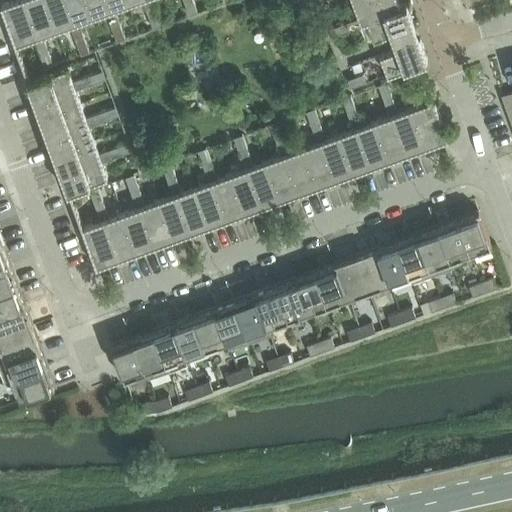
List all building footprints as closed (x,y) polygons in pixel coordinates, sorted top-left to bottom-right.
[(13,0),(2,4),(16,44),(35,37),(46,67),(55,64),(44,34),(71,23),(82,54),(91,51),(80,20),(107,10),(118,40),(127,37),(116,7),(135,0),(144,0),(155,27),(163,24),(154,0),(185,0),(191,14),(199,11),(194,0),(226,0),(227,1),(228,0),(13,0)] [(319,0),(320,0),(353,0),(360,17),(330,28),(333,36),(364,25),(363,22),(369,20),(375,38),(392,32),(398,48),(381,54),(388,74),(405,68),(421,62),(428,59),(421,39),(415,24),(407,3),(401,6),(398,0),(319,0)] [(68,190),(108,176),(103,161),(133,150),(130,142),(100,153),(90,125),(120,114),(117,106),(87,117),(76,89),(107,78),(104,70),(73,81),(68,66),(28,80),(68,190)] [(367,81),(364,73),(348,78),(352,87),(367,81)] [(449,137),(434,98),(398,111),(387,81),(379,84),(390,114),(362,124),(351,94),(343,97),(354,127),(326,138),(315,107),(307,110),(318,141),(290,151),(279,121),(271,124),(282,154),(254,164),(243,134),(234,137),(245,167),(218,177),(207,147),(198,150),(209,180),(181,190),(170,160),(162,163),(173,193),(145,203),(134,173),(126,176),(137,206),(109,216),(98,186),(90,189),(101,219),(83,226),(97,266),(449,137)] [(511,90),(502,93),(511,120),(511,119),(511,90)] [(492,244),(479,209),(458,217),(471,252),(492,244)] [(453,267),(454,267),(451,259),(471,252),(458,217),(438,224),(453,267)] [(433,274),(453,267),(438,224),(418,232),(433,274)] [(413,282),(433,274),(418,232),(397,239),(413,282)] [(390,282),(409,274),(412,282),(413,282),(397,239),(377,246),(390,282)] [(0,267),(11,263),(3,243),(0,244),(0,267)] [(369,289),(390,282),(377,246),(357,254),(369,289)] [(349,296),(369,289),(357,254),(336,261),(349,296)] [(336,261),(316,269),(329,304),(349,296),(336,261)] [(0,290),(18,284),(11,263),(0,267),(0,290)] [(309,311),(329,304),(316,269),(296,276),(309,311)] [(288,319),(309,311),(296,276),(275,283),(288,319)] [(485,291),(498,286),(494,276),(481,280),(485,291)] [(481,280),(469,285),(473,295),(485,291),(481,280)] [(269,326),(288,319),(275,283),(255,291),(271,333),(272,333),(269,326)] [(18,284),(0,290),(0,313),(25,304),(18,284)] [(255,291),(235,298),(250,341),(271,333),(255,291)] [(445,306),(457,301),(453,291),(441,295),(445,306)] [(441,295),(428,300),(432,310),(445,306),(441,295)] [(230,348),(250,341),(235,298),(215,306),(230,348)] [(25,304),(0,313),(0,336),(33,324),(25,304)] [(207,348),(227,341),(229,349),(230,348),(215,306),(194,313),(207,348)] [(404,320),(416,316),(412,306),(400,310),(404,320)] [(400,310),(388,314),(392,325),(404,320),(400,310)] [(189,363),(190,363),(188,355),(207,348),(194,313),(174,320),(189,363)] [(174,320),(154,328),(169,370),(189,363),(174,320)] [(363,335),(376,331),(372,320),(360,325),(363,335)] [(0,359),(40,344),(33,324),(0,336),(0,359)] [(360,325),(347,329),(351,340),(363,335),(360,325)] [(149,378),(169,370),(154,328),(133,335),(149,378)] [(125,378),(146,371),(148,378),(149,378),(133,335),(112,343),(125,378)] [(323,350),(335,346),(331,335),(319,340),(323,350)] [(319,340),(307,344),(311,355),(323,350),(319,340)] [(0,366),(5,380),(13,378),(48,365),(40,344),(0,359),(0,366)] [(282,365),(295,360),(291,350),(278,354),(282,365)] [(278,354),(266,359),(270,369),(282,365),(278,354)] [(20,399),(55,386),(48,365),(13,378),(20,399)] [(242,380),(254,375),(250,365),(238,369),(242,380)] [(238,369),(226,374),(229,384),(242,380),(238,369)] [(201,395),(213,390),(210,379),(197,384),(201,395)] [(197,384),(185,388),(189,399),(201,395),(197,384)] [(173,405),(169,394),(158,398),(160,409),(173,405)] [(158,398),(146,399),(147,410),(160,409),(158,398)]
